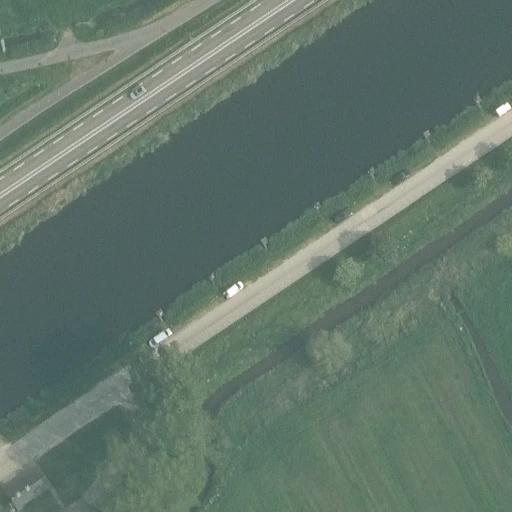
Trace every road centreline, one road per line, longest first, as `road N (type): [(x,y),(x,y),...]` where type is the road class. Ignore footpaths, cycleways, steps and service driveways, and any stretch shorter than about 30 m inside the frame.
road 1 (unclassified): [(0,467),(511,124)]
road 2 (secondary): [(0,193),(287,0)]
road 3 (unclassified): [(0,67),(148,36),(206,0)]
